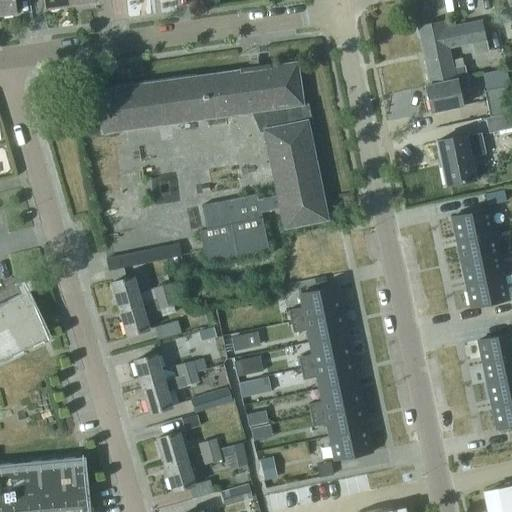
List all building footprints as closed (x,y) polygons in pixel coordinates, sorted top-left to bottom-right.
[(0,0),(0,15),(15,13),(12,0),(0,0)] [(70,5),(68,0),(43,0),(44,9),(70,5)] [(420,27),(431,86),(467,79),(465,67),(452,69),(448,49),(473,44),(475,56),(488,53),(482,22),(444,30),(443,23),(420,27)] [(302,59),(95,87),(101,132),(263,110),(265,123),(264,123),(273,192),(202,202),(205,228),(201,229),(205,260),(268,251),(263,209),(280,207),(282,226),(324,220),(302,59)] [(431,86),(426,87),(431,113),(462,107),(459,92),(470,90),(467,79),(431,86)] [(511,97),(510,87),(484,92),(490,118),(511,113),(511,97)] [(511,113),(490,118),(487,119),(490,132),(511,127),(511,113)] [(486,155),(481,133),(436,142),(445,185),(475,179),(471,158),(486,155)] [(488,209),(451,217),(456,241),(493,233),(488,209)] [(461,262),(498,254),(493,233),(456,241),(461,262)] [(167,257),(169,265),(184,262),(179,241),(106,257),(111,277),(136,272),(134,265),(167,257)] [(465,283),(502,275),(498,254),(461,262),(465,283)] [(502,275),(465,283),(470,307),(507,299),(502,275)] [(110,283),(118,309),(140,303),(133,276),(110,283)] [(43,511),(78,509),(78,511),(88,511),(84,456),(0,464),(0,360),(49,335),(22,280),(13,284),(17,292),(0,300),(0,511),(43,511)] [(153,288),(156,298),(172,293),(169,283),(153,288)] [(286,310),(289,321),(340,310),(335,287),(298,295),(300,307),(286,310)] [(175,303),(172,293),(156,298),(159,308),(175,303)] [(118,309),(126,335),(148,329),(140,303),(118,309)] [(345,334),(340,310),(289,321),(291,333),(305,330),(308,342),(345,334)] [(158,337),(180,330),(177,320),(155,327),(158,337)] [(511,333),(477,341),(482,362),(511,355),(511,333)] [(350,357),(345,334),(308,342),(311,354),(297,357),(299,368),(350,357)] [(232,338),(235,350),(247,347),(244,335),(232,338)] [(141,387),(163,380),(155,354),(133,360),(141,387)] [(511,355),(482,362),(486,383),(511,377),(511,355)] [(316,376),(318,389),(355,380),(350,357),(299,368),(301,380),(316,376)] [(248,374),(245,359),(233,361),(236,377),(248,374)] [(192,361),(176,366),(178,376),(195,371),(192,361)] [(195,371),(178,376),(181,386),(197,381),(195,371)] [(163,380),(141,387),(148,413),(171,406),(166,390),(181,386),(178,376),(163,380)] [(491,404),(511,399),(511,377),(486,383),(491,404)] [(360,404),(355,380),(318,389),(321,401),(307,404),(309,415),(360,404)] [(249,381),(238,384),(240,398),(256,394),(253,381),(249,381)] [(194,413),(231,401),(227,388),(190,399),(194,413)] [(511,423),(511,399),(491,404),(496,427),(511,423)] [(309,415),(312,426),(326,423),(328,435),(365,427),(360,404),(309,415)] [(248,426),(259,424),(257,412),(245,414),(248,426)] [(181,420),(184,430),(199,426),(196,416),(181,420)] [(263,438),(261,426),(250,428),(252,440),(263,438)] [(328,435),(333,459),(371,451),(365,427),(328,435)] [(186,458),(178,432),(156,439),(164,465),(186,458)] [(217,449),(215,439),(198,444),(201,454),(217,449)] [(244,442),(223,445),(225,467),(246,464),(244,442)] [(217,449),(201,454),(204,464),(220,459),(217,449)] [(271,456),(258,459),(263,481),(276,478),(271,456)] [(171,491),(194,484),(186,458),(164,465),(171,491)] [(219,492),(223,506),(223,507),(251,499),(247,484),(219,492)] [(511,511),(511,486),(484,493),(487,511),(484,511),(511,511)]
